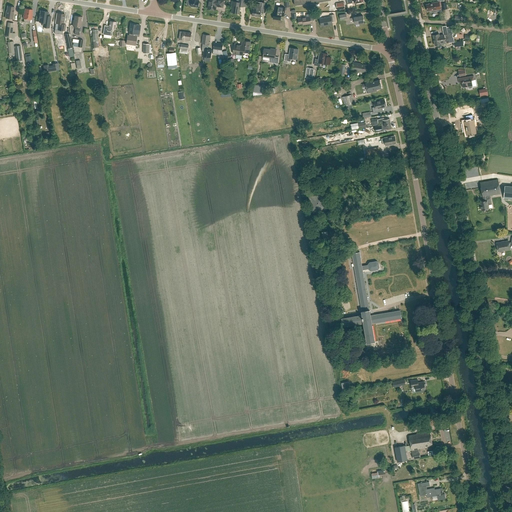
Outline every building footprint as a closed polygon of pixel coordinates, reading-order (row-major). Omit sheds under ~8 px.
[(209,0),(208,9),(211,9),(212,10),(214,11),(215,10),(216,10),(216,6),(223,7),(224,0),(221,0),(209,0)] [(244,0),(236,0),(236,2),(232,1),(231,6),(233,6),(232,12),(239,14),(240,6),(244,6),(245,0),(244,0)] [(253,9),(253,16),(260,17),(261,12),(263,12),(265,2),(256,1),(255,9),(253,9)] [(345,9),(344,2),(336,3),(337,10),(345,9)] [(426,4),(427,11),(431,10),(431,12),(441,10),(439,2),(435,2),(429,3),(429,4),(426,4)] [(5,16),(5,18),(13,19),(14,17),(14,12),(14,7),(7,6),(7,11),(6,11),(5,16)] [(273,19),(281,20),(281,15),(284,16),(285,8),(277,6),(276,12),(274,12),(273,19)] [(23,18),(25,19),(24,22),(30,23),(31,19),(32,20),(32,14),(32,10),(25,9),(25,13),(24,13),(23,18)] [(43,27),(49,27),(51,16),(47,16),(48,12),(41,11),(40,14),(39,18),(40,18),(39,22),(44,22),(43,27)] [(56,18),(54,33),(62,34),(63,30),(64,30),(65,24),(64,24),(64,19),(65,14),(58,13),(57,18),(56,18)] [(315,20),(313,13),(306,14),(307,17),(299,19),(300,24),(304,24),(304,25),(312,24),(311,21),(315,20)] [(321,27),(333,24),(332,22),(336,21),(334,15),(331,15),(331,17),(320,19),(321,27)] [(82,17),(74,16),(74,20),(73,20),(72,26),(75,26),(74,34),(79,35),(80,27),(81,27),(82,22),(81,21),(82,17)] [(364,22),(363,16),(354,17),(354,18),(352,18),(352,22),(355,21),(355,24),(364,22)] [(116,22),(110,21),(109,28),(105,27),(103,34),(112,36),(113,29),(115,29),(115,25),(117,25),(117,22),(116,22)] [(136,45),(137,36),(139,36),(140,25),(141,25),(137,25),(131,24),(130,33),(129,35),(128,35),(126,44),(136,45)] [(439,34),(433,35),(434,39),(440,38),(440,40),(445,39),(445,38),(448,38),(453,37),(451,26),(446,27),(446,25),(442,26),(443,34),(440,35),(439,34)] [(163,39),(165,40),(165,34),(163,34),(164,29),(156,28),(154,43),(163,44),(163,39)] [(73,48),(69,31),(65,32),(68,49),(73,48)] [(191,33),(180,31),(179,39),(190,41),(191,33)] [(202,48),(204,49),(204,53),(203,56),(204,57),(208,57),(208,54),(211,54),(212,50),(208,49),(209,44),(210,44),(210,42),(209,42),(210,36),(203,35),(202,43),(203,44),(202,48)] [(53,46),(53,37),(41,37),(41,42),(48,41),(48,47),(53,46)] [(440,38),(434,39),(435,45),(446,43),(449,42),(449,43),(454,42),(454,37),(453,37),(448,38),(445,38),(445,39),(440,40),(440,38)] [(243,40),(242,47),(238,46),(238,45),(234,44),(233,54),(243,55),(243,52),(249,53),(250,42),(243,40)] [(189,45),(181,44),(179,44),(178,48),(180,48),(180,53),(188,54),(189,45)] [(297,59),(298,49),(290,48),(289,55),(285,54),(284,61),(290,62),(291,58),(297,59)] [(276,50),(273,49),(273,50),(264,49),(263,56),(270,57),(269,62),(278,64),(279,57),(275,57),(276,50)] [(331,57),(327,56),(328,54),(320,52),(319,59),(315,58),(314,65),(320,66),(321,63),(330,64),(331,57)] [(168,65),(177,65),(176,53),(167,54),(168,65)] [(353,62),(352,70),(367,72),(368,66),(359,64),(359,63),(353,62)] [(474,87),(472,80),(475,79),(474,75),(459,78),(460,82),(462,81),(463,87),(468,86),(468,88),(469,89),(473,88),(474,87)] [(377,89),(382,88),(380,80),(366,83),(368,92),(377,90),(377,89)] [(253,92),(262,93),(263,86),(254,85),(253,92)] [(354,104),(351,95),(342,97),(344,106),(354,104)] [(379,109),(386,107),(384,99),(374,102),(375,107),(372,108),(374,113),(379,112),(379,109)] [(472,115),(466,116),(467,121),(464,122),(467,135),(474,134),(472,120),(471,120),(471,119),(485,116),(483,106),(471,108),(472,115)] [(386,129),(391,128),(391,123),(386,124),(386,123),(381,124),(381,125),(375,126),(376,132),(386,130),(386,129)] [(382,143),(385,143),(386,145),(396,144),(395,136),(381,138),(382,143)] [(375,149),(366,151),(367,159),(377,157),(375,149)] [(483,197),(483,201),(480,202),(481,210),(489,209),(488,204),(491,204),(491,203),(491,200),(487,200),(486,197),(502,194),(499,179),(480,182),(483,197)] [(326,209),(323,195),(309,198),(312,212),(326,209)] [(496,243),(498,251),(510,249),(509,244),(511,244),(511,245),(511,237),(511,242),(509,242),(508,241),(496,243)] [(372,324),(402,319),(400,311),(370,316),(363,270),(368,269),(371,271),(378,270),(379,268),(378,263),(377,262),(370,263),(368,265),(362,266),(360,253),(353,254),(363,315),(351,317),(342,318),(343,326),(363,323),(367,342),(375,341),(372,324)] [(328,314),(330,330),(339,328),(336,313),(328,314)] [(421,392),(425,391),(424,381),(418,382),(417,379),(410,380),(411,385),(415,384),(416,392),(420,391),(421,392)] [(426,447),(433,446),(430,431),(409,435),(411,445),(405,446),(405,445),(395,447),(397,462),(407,460),(406,451),(411,450),(412,454),(413,459),(421,458),(419,449),(426,448),(426,447)] [(438,500),(446,498),(445,494),(443,494),(442,488),(435,489),(434,488),(426,489),(426,486),(430,486),(429,482),(418,484),(420,496),(426,495),(427,497),(437,495),(438,500)] [(404,501),(406,511),(412,511),(410,500),(404,501)]
